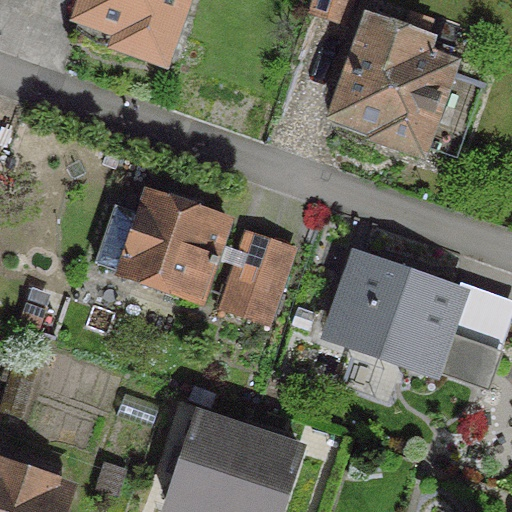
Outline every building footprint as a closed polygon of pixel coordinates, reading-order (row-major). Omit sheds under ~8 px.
[(113,47),(156,62),(178,0),(81,0),(74,20),(117,34),(113,47)] [(508,34),(511,23),(511,5),(494,0),(476,0),(470,22),(508,34)] [(370,138),(414,154),(445,68),(416,57),(421,44),(364,24),(361,31),(354,29),(348,47),(355,49),(331,118),(372,132),(370,138)] [(223,227),(144,200),(119,274),(194,300),(205,266),(210,268),(223,227)] [(451,298),(354,264),(328,337),(425,371),(451,298)] [(0,396),(0,412),(14,417),(28,371),(10,365),(0,396)] [(285,511),(306,451),(204,416),(172,509),(180,511),(285,511)] [(0,466),(0,511),(58,511),(63,499),(46,493),(49,483),(0,466)]
